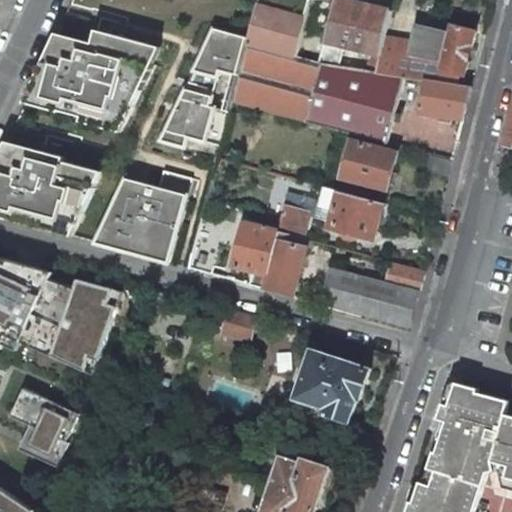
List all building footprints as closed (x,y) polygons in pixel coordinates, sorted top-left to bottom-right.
[(261,0),(252,39),(251,43),(299,57),(305,30),(311,7),(286,0),(261,0)] [(391,11),(346,0),(337,0),(323,64),(338,66),(338,65),(344,47),(373,54),(370,59),(368,70),(367,71),(377,72),(379,62),(382,49),(385,38),(391,11)] [(414,45),(385,38),(382,49),(379,62),(377,72),(406,77),(428,80),(439,82),(456,85),(459,73),(465,75),(477,31),(453,25),(451,34),(418,26),(414,45)] [(252,39),(213,28),(188,82),(215,89),(213,96),(185,88),(162,140),(186,147),(189,137),(222,146),(233,109),(235,102),(239,89),(251,43),(252,39)] [(58,32),(31,92),(66,102),(63,110),(90,118),(92,112),(130,122),(157,64),(144,61),(149,42),(99,29),(95,42),(93,41),(92,45),(84,43),(86,39),(58,32)] [(299,57),(251,43),(239,89),(235,102),(287,116),(341,130),(389,143),(390,139),(405,83),(406,77),(377,72),(367,71),(338,66),(323,64),(299,57)] [(439,82),(428,80),(426,88),(423,112),(463,120),(471,87),(456,85),(439,82)] [(63,110),(66,102),(31,92),(27,100),(63,110)] [(130,122),(92,112),(90,118),(127,128),(130,122)] [(8,141),(0,157),(0,206),(15,210),(12,219),(39,226),(42,217),(81,227),(107,173),(66,162),(67,157),(8,141)] [(398,153),(352,141),(343,177),(389,189),(398,153)] [(453,160),(425,152),(420,169),(449,176),(453,160)] [(160,188),(129,179),(99,243),(130,252),(133,242),(173,253),(194,179),(165,171),(160,188)] [(385,203),(326,187),(323,201),(310,198),(310,200),(306,212),(311,213),(319,215),(318,218),(340,223),(338,229),(368,237),(370,231),(377,233),(385,203)] [(306,212),(310,200),(298,196),(294,208),(306,212)] [(15,210),(0,206),(0,215),(12,219),(15,210)] [(294,208),(285,206),(281,221),(283,221),(280,231),(280,232),(304,238),(311,213),(306,212),(294,208)] [(226,221),(204,215),(190,268),(212,274),(226,221)] [(39,226),(77,237),(81,227),(42,217),(39,226)] [(271,229),(246,223),(235,265),(257,271),(253,285),(265,289),(280,232),(280,231),(271,229)] [(304,238),(280,232),(265,289),(295,297),(310,240),(304,238)] [(130,252),(171,263),(173,253),(133,242),(130,252)] [(8,335),(94,376),(124,292),(79,279),(76,288),(51,280),(54,273),(46,270),(0,257),(0,348),(1,349),(8,335)] [(387,283),(332,269),(322,304),(409,328),(419,292),(425,270),(393,261),(391,268),(387,283)] [(251,342),(257,318),(230,310),(224,334),(251,342)] [(361,400),(371,369),(314,350),(298,398),(327,408),(326,413),(329,414),(325,426),(344,432),(348,420),(351,421),(359,399),(361,400)] [(480,387),(457,381),(447,386),(443,403),(438,417),(441,418),(435,436),(438,441),(440,442),(437,451),(434,451),(429,466),(436,469),(484,484),(488,471),(496,469),(494,460),(507,413),(510,400),(479,391),(480,387)] [(246,384),(235,416),(264,426),(275,394),(246,384)] [(81,414),(25,389),(12,417),(32,426),(21,449),(60,467),(71,443),(68,442),(81,414)] [(511,414),(507,413),(494,460),(496,469),(503,471),(507,476),(511,477),(511,414)] [(316,511),(322,493),(323,493),(331,468),(306,459),(304,463),(283,457),(265,511),(316,511)] [(475,511),(484,484),(436,469),(429,466),(425,474),(420,481),(414,501),(411,499),(406,511),(475,511)] [(190,511),(182,509),(181,511),(220,511),(227,492),(202,484),(193,511),(190,511)] [(0,511),(35,511),(36,511),(0,486),(0,511)]
